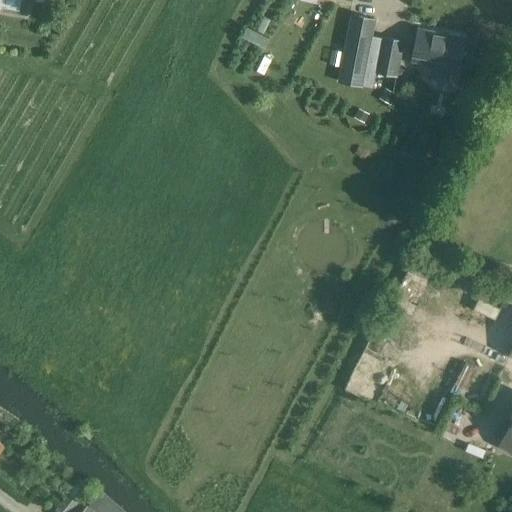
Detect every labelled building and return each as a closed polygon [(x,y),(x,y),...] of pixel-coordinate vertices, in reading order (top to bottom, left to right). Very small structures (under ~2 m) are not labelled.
[(0,0),(0,7),(20,12),(21,0),(0,0)] [(418,28),(411,61),(437,66),(436,71),(440,77),(449,79),(455,75),(458,63),(463,36),(418,28)] [(263,43),(265,36),(245,30),(243,37),(263,43)] [(372,37),(365,75),(380,78),(380,74),(396,77),(404,41),(388,37),(388,41),(372,37)] [(332,49),(329,64),(340,66),(343,51),(332,49)] [(386,88),(381,99),(393,105),(399,95),(386,88)] [(359,107),(354,116),(364,122),(370,113),(359,107)] [(483,355),(474,369),(467,364),(455,381),(475,395),(496,365),(483,355)] [(511,419),(500,443),(511,448),(511,419)] [(73,511),(89,493),(90,492),(74,476),(61,491),(67,497),(54,511),(73,511)]
